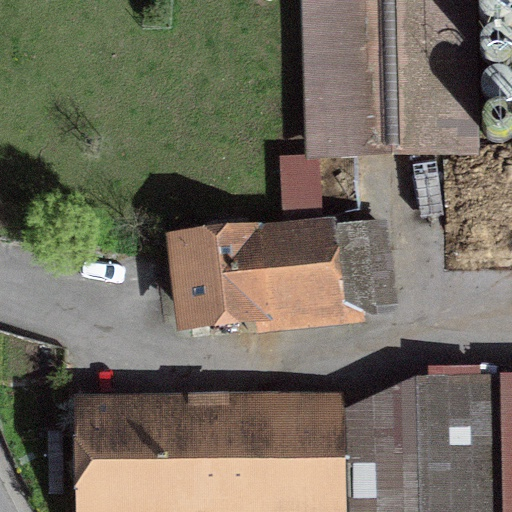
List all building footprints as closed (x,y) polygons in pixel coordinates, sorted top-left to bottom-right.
[(310,0),(313,152),(455,150),(452,0),(310,0)] [(511,4),(511,0),(479,0),(479,1),(480,6),(483,10),(487,14),(492,16),(497,16),(502,15),(507,12),(511,8),(511,4)] [(511,31),(510,28),(505,25),(499,24),(493,25),(488,27),(484,31),(482,37),(481,42),(482,47),(485,52),(489,55),(494,57),(499,58),(505,57),(509,54),(511,50),(511,31)] [(511,70),(510,69),(505,66),(500,64),(494,65),(489,68),(485,72),(482,77),(482,82),(483,87),(486,92),(490,96),(495,98),(500,98),(505,97),(510,94),(511,91),(511,70)] [(511,106),(510,104),(505,101),(500,100),(494,101),(489,103),(485,107),(482,113),(482,118),(483,123),(486,128),(490,131),(495,133),(500,134),(505,133),(510,130),(511,127),(511,106)] [(186,241),(199,341),(363,318),(350,219),(186,241)] [(505,511),(501,388),(416,391),(420,511),(505,511)] [(81,413),(82,511),(341,511),(340,410),(81,413)]
